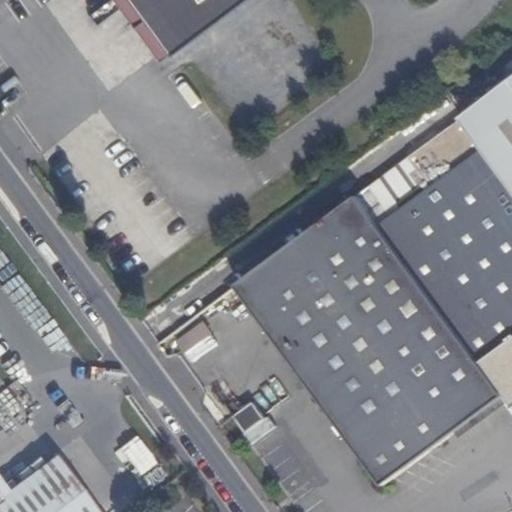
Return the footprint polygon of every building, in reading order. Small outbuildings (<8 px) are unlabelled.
[(123,0),(139,21),(163,54),(237,0),(123,0)] [(151,63),(163,54),(139,21),(127,29),(151,63)] [(511,83),(464,119),(511,184),(511,83)] [(511,184),(464,119),(361,195),(382,225),(508,396),(511,402),(511,184)] [(382,225),(361,195),(239,284),(386,486),(508,396),(382,225)] [(191,359),(216,338),(202,321),(177,342),(191,359)] [(265,419),(255,404),(238,416),(249,431),(265,419)] [(0,511),(95,511),(47,445),(0,480),(0,511)]
